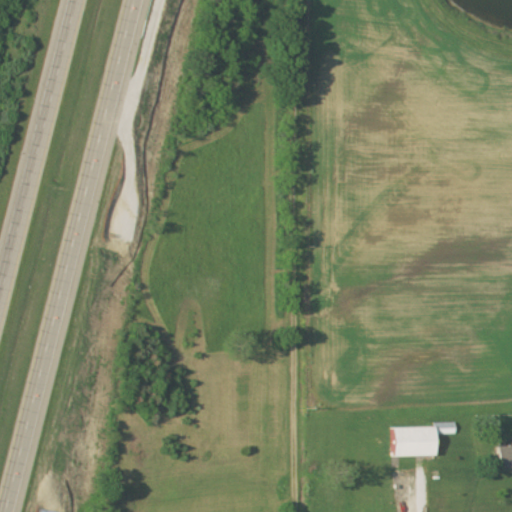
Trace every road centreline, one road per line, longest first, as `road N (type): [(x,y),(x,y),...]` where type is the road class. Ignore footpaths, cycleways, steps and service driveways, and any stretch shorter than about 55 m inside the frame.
road 1 (trunk): [(0,506),(130,0)]
road 2 (trunk): [(69,0),(0,266)]
